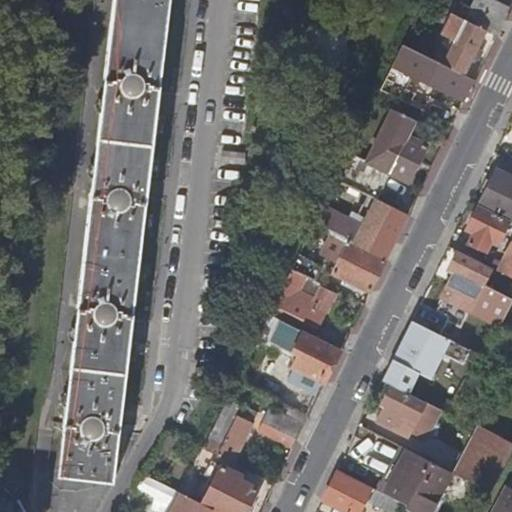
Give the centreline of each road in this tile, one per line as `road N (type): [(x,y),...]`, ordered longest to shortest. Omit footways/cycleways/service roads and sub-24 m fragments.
road 1 (residential): [(106,511),(173,390),(220,0)]
road 2 (residential): [(289,511),(511,60)]
